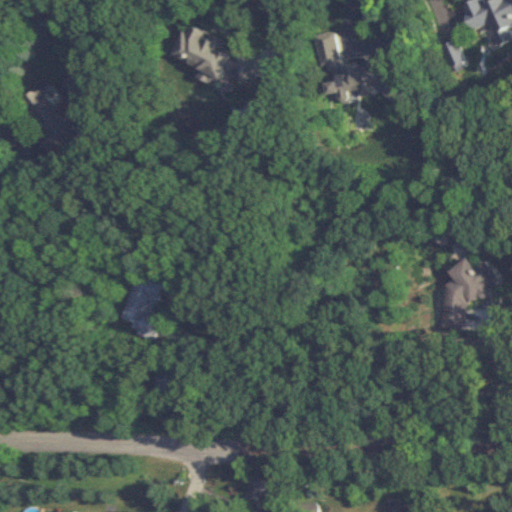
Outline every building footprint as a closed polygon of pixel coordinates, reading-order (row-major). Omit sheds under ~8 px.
[(511,44),(511,27),(511,26),(511,0),(484,0),(467,6),(477,32),(489,28),(497,50),(511,44)] [(255,52),(234,53),(225,49),(225,37),(199,25),(196,31),(188,31),(178,55),(205,67),(201,77),(210,82),(214,81),(217,74),(224,77),(233,77),(241,80),(256,80),(255,52)] [(318,35),(325,71),(331,70),(336,94),(344,92),(345,100),(355,98),(354,91),(366,89),(367,95),(395,89),(397,100),(411,97),(408,76),(396,78),(392,58),(366,63),(365,60),(345,64),(338,31),(318,35)] [(457,67),(470,61),(459,40),(447,47),(457,67)] [(56,85),(30,102),(50,134),(44,138),(54,155),(87,134),(56,85)] [(454,281),(446,327),(469,331),(475,295),(498,299),(503,268),(463,260),(459,282),(454,281)] [(169,283),(145,274),(129,317),(140,321),(137,331),(159,339),(161,334),(175,339),(179,329),(166,325),(168,320),(158,316),(169,283)] [(300,476),(280,476),(281,500),(275,500),(275,508),(265,508),(265,511),(325,511),(325,502),(300,503),(300,476)]
